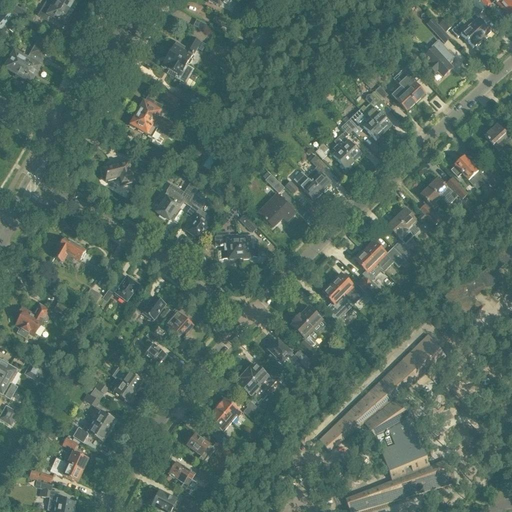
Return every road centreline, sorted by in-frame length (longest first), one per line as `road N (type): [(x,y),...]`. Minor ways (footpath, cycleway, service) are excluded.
road 1 (residential): [(243,315),(511,61)]
road 2 (residential): [(113,511),(156,420),(243,315)]
road 3 (residential): [(243,315),(52,186)]
road 4 (residential): [(81,132),(158,0)]
road 5 (residential): [(119,0),(43,132)]
road 6 (tertiary): [(64,128),(139,0)]
